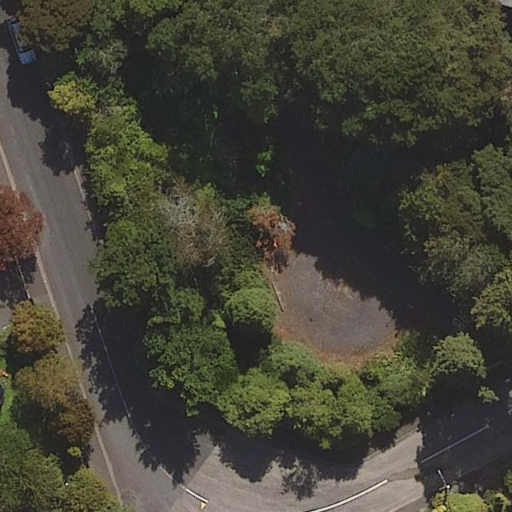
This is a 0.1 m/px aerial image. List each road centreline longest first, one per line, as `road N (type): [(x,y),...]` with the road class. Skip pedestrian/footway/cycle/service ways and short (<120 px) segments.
road 1 (residential): [(218,509),(169,480),(140,440),(0,29)]
road 2 (residential): [(511,412),(310,511)]
